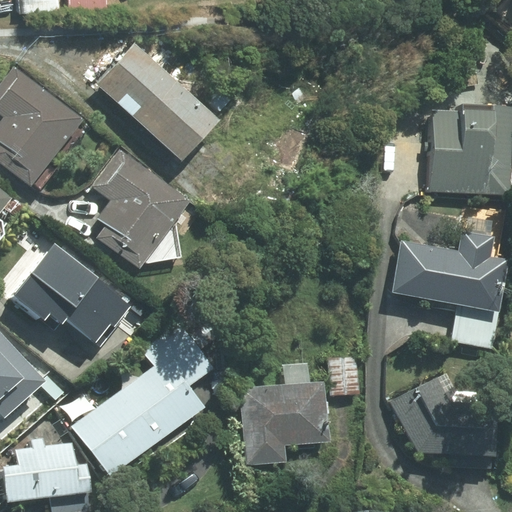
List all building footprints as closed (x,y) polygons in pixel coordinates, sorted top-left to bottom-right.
[(206,126),(126,48),(85,89),(166,167),(206,126)] [(0,174),(19,191),(73,124),(8,70),(0,78),(0,174)] [(481,119),(426,118),(422,194),(500,199),(503,111),(481,111),(481,119)] [(127,274),(180,206),(111,153),(83,190),(102,205),(88,223),(97,230),(86,243),(127,274)] [(448,255),(392,245),(381,298),(449,312),(443,345),(484,353),(492,312),(488,311),(497,265),(480,261),(484,242),(452,236),(448,255)] [(42,251),(0,302),(0,304),(31,330),(37,322),(79,356),(116,310),(42,251)] [(194,352),(213,338),(200,320),(181,333),(194,352)] [(148,370),(62,429),(97,479),(195,412),(180,391),(206,373),(174,326),(136,352),(148,370)] [(482,463),(486,415),(446,409),(433,379),(383,405),(408,456),(482,463)] [(319,448),(316,386),(230,390),(234,450),(235,469),(275,467),(274,450),(319,448)] [(69,468),(68,446),(37,449),(36,441),(24,441),(24,451),(0,452),(0,507),(83,498),(79,468),(69,468)]
